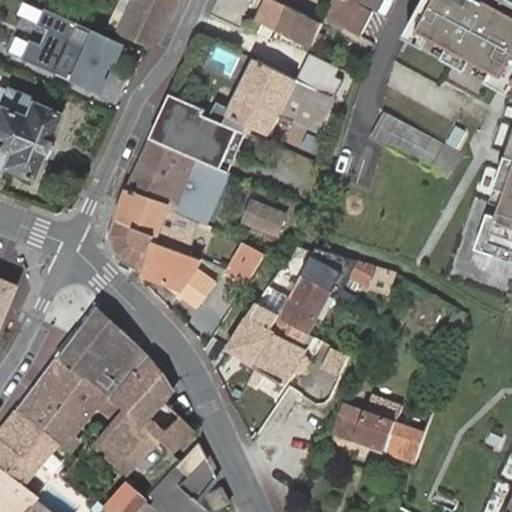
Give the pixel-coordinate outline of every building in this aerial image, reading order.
[(116,0),(113,8),(123,13),(128,0),(116,0)] [(172,0),(128,0),(123,13),(115,30),(151,47),(172,0)] [(294,9),(275,0),(270,0),(261,19),(284,30),(294,9)] [(364,37),(377,12),(356,0),(338,0),(329,17),(364,37)] [(356,0),(377,12),(383,0),(356,0)] [(511,0),(431,0),(411,39),(511,93),(511,161),(498,203),(509,207),(505,219),(493,215),(481,251),(511,261),(511,0)] [(120,43),(42,7),(19,58),(97,93),(120,43)] [(123,13),(113,8),(105,26),(115,30),(123,13)] [(325,24),(294,9),(284,30),(317,46),(325,24)] [(342,70),(314,56),(301,80),(260,61),(235,109),(219,103),(215,112),(214,116),(226,122),(251,132),(252,133),(255,128),(274,136),(284,115),(321,132),(340,93),(346,96),(353,84),(340,76),(342,70)] [(5,88),(0,86),(0,167),(1,165),(29,177),(39,152),(42,153),(48,138),(46,136),(56,111),(29,99),(30,96),(6,86),(5,88)] [(210,110),(176,94),(155,140),(192,156),(201,136),(217,143),(226,122),(214,116),(215,112),(210,110)] [(369,138),(431,169),(444,143),(383,111),(369,138)] [(309,158),(321,132),(284,115),(274,136),(272,141),(309,158)] [(233,174),(251,132),(226,122),(217,143),(209,163),(233,174)] [(274,136),(255,128),(252,133),(272,141),(274,136)] [(209,163),(217,143),(201,136),(192,156),(201,160),(209,163)] [(192,156),(155,140),(132,191),(172,204),(172,206),(175,208),(180,210),(201,160),(192,156)] [(209,224),(233,174),(209,163),(201,160),(180,210),(202,221),(209,224)] [(172,204),(132,191),(120,220),(160,234),(157,243),(191,254),(197,238),(168,226),(175,208),(172,206),(172,204)] [(277,234),(285,216),(258,204),(250,222),(277,234)] [(197,238),(202,221),(180,210),(175,208),(168,226),(197,238)] [(160,234),(120,220),(113,236),(122,258),(148,274),(157,243),(160,234)] [(185,289),(205,259),(191,254),(157,243),(148,274),(185,289)] [(234,269),(252,281),(269,253),(248,243),(234,269)] [(393,295),(400,274),(321,250),(320,253),(306,275),(335,291),(346,273),(374,286),(373,288),(393,295)] [(293,298),(291,297),(286,306),(279,317),(310,335),(335,291),(306,275),(293,298)] [(0,312),(12,283),(0,278),(0,312)] [(286,306),(291,297),(272,286),(266,294),(286,306)] [(279,317),(286,306),(266,294),(231,350),(259,367),(280,333),(272,329),(279,317)] [(126,335),(93,308),(74,331),(131,370),(143,355),(126,335)] [(310,335),(279,317),(272,329),(280,333),(259,367),(287,384),(297,368),(302,370),(306,368),(310,361),(309,355),(306,353),(308,350),(315,338),(310,335)] [(131,370),(74,331),(55,357),(105,393),(111,397),(128,409),(157,375),(143,355),(131,370)] [(357,345),(341,339),(338,347),(353,354),(357,345)] [(323,349),(320,374),(344,377),(346,351),(323,349)] [(105,393),(55,357),(16,409),(56,441),(69,451),(77,440),(73,436),(105,393)] [(169,392),(157,375),(128,409),(95,447),(109,459),(141,423),(162,400),(169,392)] [(336,433),(418,462),(424,448),(429,434),(400,423),(405,408),(376,397),(370,413),(346,405),(336,433)] [(191,425),(162,400),(141,423),(157,438),(170,449),(191,425)] [(56,441),(16,409),(0,429),(0,467),(11,477),(20,484),(31,468),(39,463),(56,441)] [(157,438),(141,423),(109,459),(121,469),(126,473),(157,438)] [(0,492),(11,477),(0,467),(0,492)] [(0,492),(0,511),(25,511),(34,499),(37,496),(20,484),(11,477),(0,492)] [(131,511),(145,497),(144,497),(123,480),(102,505),(110,511),(131,511)] [(229,502),(221,485),(206,493),(213,508),(229,502)] [(25,511),(51,511),(34,499),(25,511)]
